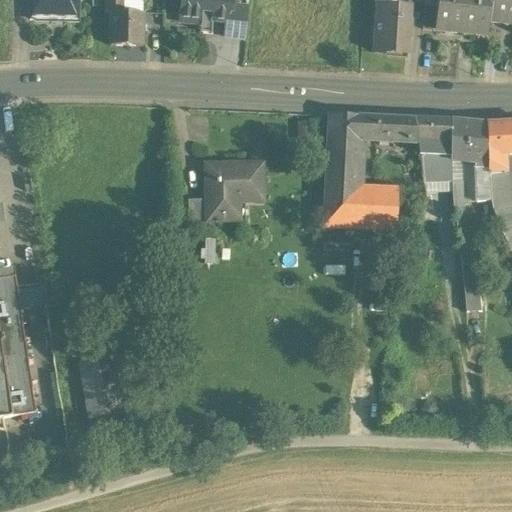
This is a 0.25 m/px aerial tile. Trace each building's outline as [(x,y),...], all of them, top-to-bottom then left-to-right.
[(75,0),(30,0),(30,20),(75,21),(75,0)] [(105,0),(105,8),(122,9),(121,0),(105,0)] [(181,0),(179,23),(195,25),(199,21),(200,17),(211,18),(214,22),(224,23),(225,23),(226,8),(230,8),(231,7),(231,0),(181,0)] [(463,0),(436,0),(436,8),(433,32),(459,35),(463,0)] [(489,0),(463,0),(459,35),(485,37),(487,23),(489,0)] [(511,0),(489,0),(487,23),(511,26),(511,0)] [(247,9),(231,7),(230,8),(226,8),(225,23),(224,23),(222,37),(244,39),(247,9)] [(409,9),(375,7),(372,53),(401,56),(402,40),(406,41),(409,9)] [(436,8),(424,7),(421,31),(433,32),(436,8)] [(142,14),(121,14),(122,9),(105,8),(105,15),(109,15),(109,47),(141,47),(142,14)] [(360,118),(328,116),(325,191),(357,192),(357,190),(359,140),(360,118)] [(413,120),(361,118),(360,118),(359,140),(403,142),(416,143),(413,120)] [(450,122),(413,120),(416,143),(418,156),(437,156),(438,160),(450,161),(450,122)] [(485,125),(450,122),(450,161),(450,162),(473,161),(473,166),(486,165),(485,125)] [(511,124),(485,125),(486,165),(487,175),(488,175),(505,173),(505,172),(504,154),(511,153),(511,124)] [(416,143),(403,142),(407,169),(420,167),(418,156),(416,143)] [(437,156),(418,156),(420,167),(420,169),(434,166),(439,165),(438,160),(437,156)] [(473,161),(450,162),(451,184),(464,184),(474,183),(473,166),(473,161)] [(487,175),(486,165),(473,166),(474,183),(474,189),(487,188),(487,176),(488,176),(488,175),(487,175)] [(230,166),(230,169),(204,170),(205,201),(206,223),(207,223),(233,222),(233,204),(243,203),(262,203),(261,166),(230,166)] [(434,166),(420,169),(424,194),(438,192),(435,170),(434,166)] [(505,173),(488,175),(488,176),(487,176),(487,188),(487,192),(489,201),(491,212),(511,207),(511,201),(506,172),(505,172),(505,173)] [(464,184),(451,184),(452,208),(452,210),(465,207),(464,184)] [(487,188),(474,189),(475,202),(489,201),(487,192),(487,188)] [(357,192),(325,191),(323,228),(395,231),(396,193),(357,190),(357,192)] [(206,223),(205,201),(187,201),(187,230),(208,230),(207,223),(206,223)] [(244,221),(243,203),(233,204),(233,222),(244,221)] [(465,207),(452,210),(454,218),(470,216),(465,207)] [(511,207),(491,212),(499,231),(511,228),(511,207)] [(476,265),(470,216),(454,218),(460,267),(463,292),(479,290),(476,265)] [(511,228),(499,231),(511,255),(511,228)] [(0,419),(35,414),(19,312),(17,296),(14,278),(0,280),(0,419)] [(479,290),(463,292),(465,314),(481,313),(479,290)] [(46,291),(17,296),(19,312),(49,308),(46,291)] [(453,323),(434,324),(435,348),(454,347),(453,323)] [(111,359),(79,364),(86,404),(81,413),(89,419),(135,412),(131,386),(116,389),(111,359)] [(419,406),(403,398),(395,413),(411,421),(419,406)]
